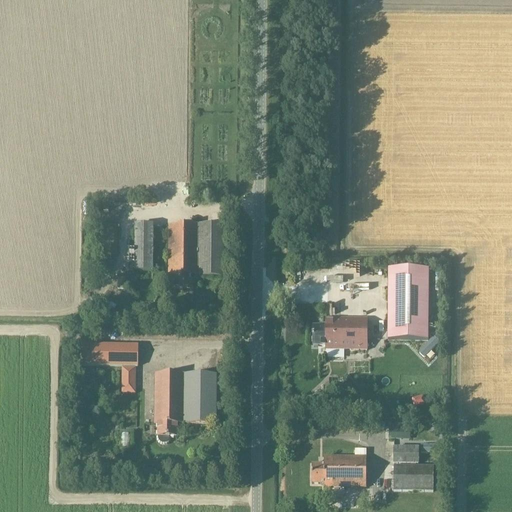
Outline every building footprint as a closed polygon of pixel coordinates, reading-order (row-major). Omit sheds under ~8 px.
[(116,256),(117,226),(96,225),(95,256),(116,256)] [(157,241),(157,231),(153,231),(153,226),(135,225),(134,272),(153,273),(153,241),(157,241)] [(223,227),(199,227),(169,226),(168,276),(172,277),(171,289),(190,289),(191,277),(223,277),(223,227)] [(386,270),(386,340),(426,340),(426,270),(386,270)] [(128,290),(129,279),(117,278),(117,289),(128,290)] [(366,323),(366,320),(325,319),(325,327),(313,327),(313,346),(325,346),(325,350),(366,350),(366,331),(367,331),(367,323),(366,323)] [(78,367),(138,367),(138,346),(78,345),(78,367)] [(123,369),(123,393),(135,393),(135,369),(123,369)] [(216,375),(185,375),(155,375),(155,425),(158,425),(158,437),(158,439),(158,440),(159,441),(159,442),(160,442),(161,443),(162,444),(163,444),(165,444),(166,443),(167,443),(167,442),(168,441),(168,440),(169,439),(169,437),(177,437),(177,425),(216,425),(216,375)] [(409,434),(409,425),(389,425),(389,439),(401,440),(401,434),(409,434)] [(418,465),(418,448),(393,448),(393,465),(418,465)] [(366,458),(354,458),(324,457),(324,465),(312,465),(311,484),(324,484),(324,487),(365,488),(366,458)] [(394,467),(393,491),(433,492),(433,467),(394,467)]
